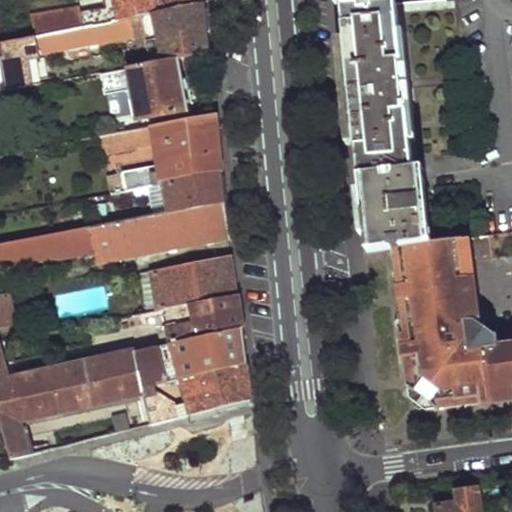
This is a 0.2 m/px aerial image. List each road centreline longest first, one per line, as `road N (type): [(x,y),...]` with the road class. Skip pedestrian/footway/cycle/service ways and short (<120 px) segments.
road 1 (primary): [(260,0),(307,482)]
road 2 (primary): [(336,477),(286,0)]
road 3 (residential): [(511,453),(336,477)]
